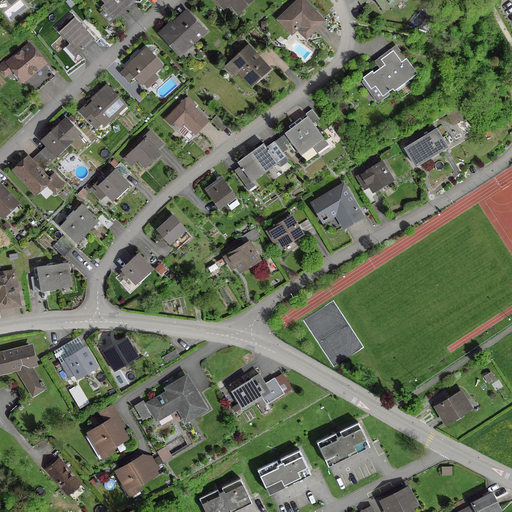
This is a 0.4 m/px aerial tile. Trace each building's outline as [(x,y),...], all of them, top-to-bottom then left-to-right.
[(100,14),(109,24),(135,0),(100,0),(104,4),(100,7),(103,11),(100,14)] [(250,0),(215,0),(219,4),(223,0),(226,0),(238,12),(250,0)] [(302,23),(311,33),(323,21),(303,0),(298,0),(277,20),(291,34),(302,23)] [(357,0),(360,3),(364,0),(375,0),(382,9),(391,3),(393,6),(401,0),(357,0)] [(187,13),(182,19),(180,17),(162,34),(180,54),(204,32),(187,13)] [(57,31),(78,53),(93,39),(73,16),(57,31)] [(13,69),(32,92),(53,75),(28,45),(0,68),(0,69),(5,76),(13,69)] [(251,84),(268,69),(247,47),(231,62),(251,84)] [(147,87),(147,88),(157,79),(156,78),(152,73),(161,65),(146,49),(120,73),(127,81),(133,75),(141,84),(142,83),(146,87),(147,87)] [(380,60),(384,65),(373,73),(371,71),(362,78),(370,90),(374,87),(382,97),(392,89),(393,91),(417,74),(405,58),(401,62),(392,50),(380,60)] [(87,107),(85,105),(78,111),(92,126),(95,129),(101,123),(103,125),(116,113),(120,116),(128,109),(106,85),(98,92),(101,95),(87,107)] [(176,130),(187,141),(206,121),(184,100),(165,120),(172,126),(172,127),(175,130),(176,130)] [(447,114),(453,125),(466,117),(459,106),(447,114)] [(305,114),(307,117),(295,125),(311,147),(316,153),(328,145),(312,124),(318,120),(311,109),(305,114)] [(225,125),(215,116),(210,121),(220,131),(225,125)] [(66,120),(43,141),(55,154),(60,159),(67,152),(63,147),(78,133),(66,120)] [(279,138),(274,142),(282,153),(287,149),(284,145),(289,141),(300,155),(311,147),(295,125),(284,133),(284,134),(279,138)] [(404,149),(415,167),(447,147),(436,129),(404,149)] [(144,165),(157,152),(154,149),(160,144),(149,133),(143,138),(146,140),(133,152),(131,151),(123,158),(130,165),(138,159),(144,165)] [(282,153),(274,142),(266,148),(263,144),(252,151),(251,150),(249,152),(264,172),(276,163),(279,167),(288,161),(282,153)] [(44,147),(39,152),(48,161),(53,156),(44,147)] [(43,165),(48,161),(39,152),(30,160),(27,158),(14,171),(34,193),(48,180),(40,171),(45,167),(43,165)] [(237,163),(240,167),(234,171),(248,190),(254,185),(251,181),(264,172),(249,152),(246,154),(247,155),(237,163)] [(114,168),(124,178),(130,172),(119,162),(114,168)] [(369,185),(373,191),(391,180),(380,163),(357,177),(364,188),(369,185)] [(112,199),(127,185),(114,171),(111,174),(109,172),(103,178),(105,180),(100,185),(97,183),(91,189),(100,198),(106,192),(112,199)] [(220,178),(205,190),(218,207),(234,196),(220,178)] [(335,214),(344,227),(361,217),(342,185),(311,204),(322,222),(335,214)] [(15,203),(0,186),(0,214),(2,216),(15,203)] [(71,212),(69,214),(87,232),(91,227),(96,231),(102,225),(107,229),(112,224),(102,214),(97,219),(81,204),(72,213),(71,212)] [(82,237),(87,232),(69,214),(67,216),(68,217),(59,227),(73,241),(79,234),(82,237)] [(168,219),(157,230),(176,250),(190,237),(172,216),(170,214),(167,217),(168,219)] [(300,235),(303,240),(314,233),(307,220),(296,227),(290,217),(267,231),(274,243),(279,239),(283,245),(300,235)] [(241,237),(245,244),(247,243),(259,236),(254,229),(241,237)] [(62,235),(57,241),(68,251),(74,246),(62,235)] [(63,257),(68,251),(57,241),(52,246),(63,257)] [(247,243),(245,244),(224,257),(228,264),(233,260),(240,271),(258,260),(247,243)] [(287,249),(289,254),(295,252),(292,246),(287,249)] [(135,283),(150,269),(137,255),(122,269),(135,283)] [(55,263),(52,264),(56,288),(63,287),(62,284),(70,282),(67,262),(55,264),(55,263)] [(48,289),(56,288),(52,264),(49,264),(49,265),(36,268),(37,276),(30,277),(33,292),(40,291),(40,287),(48,286),(48,289)] [(0,306),(18,304),(13,272),(0,273),(0,306)] [(114,369),(135,356),(126,340),(104,353),(114,369)] [(30,367),(33,366),(28,346),(0,352),(0,369),(1,373),(16,370),(29,391),(40,384),(41,386),(43,384),(41,381),(40,382),(30,367)] [(94,366),(84,349),(60,363),(69,378),(75,374),(77,377),(94,366)] [(166,363),(179,356),(175,349),(162,357),(166,363)] [(493,379),(490,374),(485,377),(488,382),(493,379)] [(264,384),(258,375),(232,391),(242,408),(254,401),(259,408),(282,394),(273,379),(264,384)] [(203,409),(204,408),(186,377),(166,389),(168,392),(145,405),(143,402),(134,407),(142,420),(152,414),(156,420),(177,407),(185,420),(196,414),(194,411),(202,406),(203,409)] [(459,392),(436,406),(446,423),(469,409),(459,392)] [(100,452),(125,437),(114,419),(89,434),(100,452)] [(316,442),(328,466),(369,446),(357,422),(339,431),(341,435),(337,437),(335,433),(316,442)] [(310,474),(308,472),(298,450),(280,459),(281,463),(277,465),(276,461),(257,470),(269,493),(310,474)] [(145,462),(142,458),(117,472),(130,495),(138,490),(135,484),(152,475),(155,476),(162,472),(157,465),(162,462),(159,456),(154,459),(154,458),(152,459),(151,459),(145,462)] [(78,483),(58,460),(47,470),(67,493),(78,483)] [(199,498),(205,511),(229,511),(251,502),(239,478),(221,487),(222,491),(219,492),(217,489),(199,498)] [(387,511),(389,511),(394,510),(395,511),(399,511),(415,504),(408,491),(402,493),(401,491),(381,501),(387,511)] [(475,511),(491,511),(499,508),(492,493),(487,496),(486,493),(482,495),(483,498),(471,504),(475,511)]
